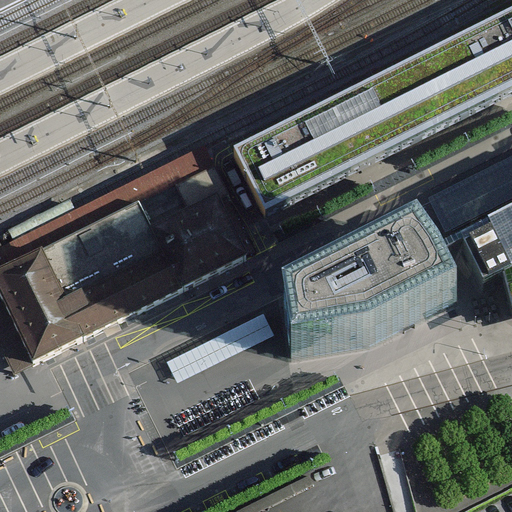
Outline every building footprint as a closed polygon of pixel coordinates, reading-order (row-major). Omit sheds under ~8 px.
[(351,95),(232,154),(264,217),(383,158),(411,144),(511,93),(511,15),(380,81),(351,95)] [(44,247),(0,267),(0,296),(5,308),(34,368),(48,361),(252,265),(216,190),(154,219),(174,262),(74,310),(47,254),(44,247)] [(148,206),(47,254),(74,310),(174,262),(154,219),(148,206)] [(511,224),(461,249),(465,256),(484,290),(502,281),(511,313),(511,224)] [(369,349),(456,306),(439,270),(417,240),(282,307),(291,362),(369,349)] [(34,368),(5,308),(0,310),(0,347),(15,378),(34,368)] [(264,317),(166,365),(177,386),(274,338),(264,317)]
